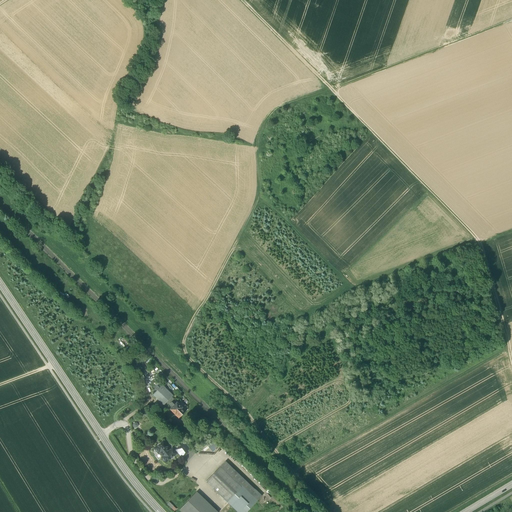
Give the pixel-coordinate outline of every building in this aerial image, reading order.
[(143,359),(138,362),(140,367),(152,362),(149,356),(142,358),(143,359)] [(162,386),(160,388),(170,398),(173,396),(162,386)] [(170,398),(160,388),(155,393),(165,403),(166,402),(170,398)] [(165,403),(155,393),(153,395),(163,406),(166,402),(165,403)] [(185,411),(174,400),(169,405),(172,407),(169,409),(178,418),(185,411)] [(132,428),(138,431),(142,425),(138,422),(137,423),(135,421),(132,427),(132,428)] [(166,447),(163,442),(161,444),(161,443),(159,443),(157,445),(157,446),(155,448),(155,449),(157,452),(159,453),(162,457),(162,458),(165,462),(176,454),(176,453),(178,452),(176,450),(175,452),(173,449),(169,452),(166,447)] [(184,444),(176,450),(178,452),(182,457),(190,451),(184,444)] [(225,462),(220,467),(257,501),(261,496),(225,462)] [(246,511),(257,501),(220,467),(206,482),(237,511),(246,511)] [(217,511),(196,492),(179,510),(180,511),(217,511)] [(174,511),(176,508),(169,501),(166,504),(174,511)]
